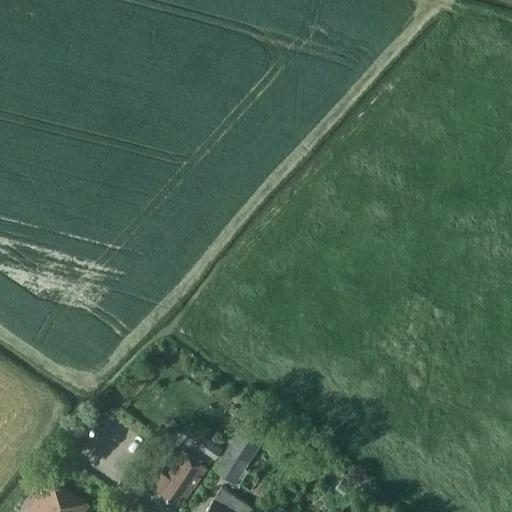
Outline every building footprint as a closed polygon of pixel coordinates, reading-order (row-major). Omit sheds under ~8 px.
[(272,427),(250,413),(216,467),(238,481),(272,427)] [(199,449),(216,460),(224,448),(207,437),(199,449)] [(182,495),(187,499),(209,467),(185,451),(168,476),(162,472),(151,487),(177,504),(182,495)] [(85,511),(91,504),(51,477),(32,506),(34,507),(31,511),(85,511)] [(251,511),(255,508),(223,487),(206,511),(251,511)]
